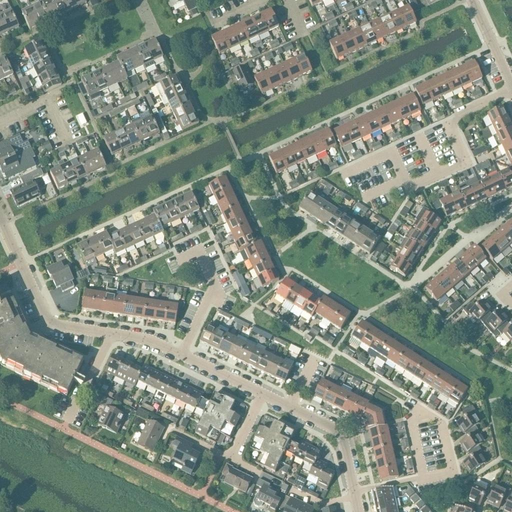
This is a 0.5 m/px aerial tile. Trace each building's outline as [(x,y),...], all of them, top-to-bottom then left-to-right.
[(57,17),(49,0),(40,4),(48,21),(57,17)] [(67,12),(61,0),(49,0),(57,17),(67,12)] [(77,8),(72,0),(61,0),(67,12),(77,8)] [(87,3),(84,0),(72,0),(77,8),(87,3)] [(198,15),(195,10),(197,9),(193,0),(167,0),(172,9),(184,3),(188,13),(189,13),(191,18),(198,15)] [(206,0),(210,8),(217,5),(215,0),(206,0)] [(308,0),(312,8),(322,4),(320,0),(308,0)] [(48,21),(40,4),(31,8),(39,26),(48,21)] [(416,24),(415,23),(408,7),(398,12),(406,29),(416,24)] [(39,26),(31,8),(21,13),(29,30),(39,26)] [(19,28),(11,11),(1,16),(9,33),(19,28)] [(278,28),(271,12),(260,16),(268,33),(278,28)] [(406,29),(398,12),(388,17),(396,33),(406,29)] [(0,16),(0,36),(9,33),(1,16),(0,16)] [(251,21),(259,38),(268,33),(260,16),(251,21)] [(396,33),(388,17),(379,21),(386,38),(396,33)] [(241,25),(249,42),(259,38),(251,21),(241,25)] [(369,26),(376,42),(386,38),(379,21),(369,26)] [(249,42),(241,25),(231,30),(239,47),(249,42)] [(376,42),(369,26),(359,30),(367,47),(376,42)] [(221,35),(229,51),(239,47),(231,30),(221,35)] [(367,47),(359,30),(349,35),(357,52),(367,47)] [(211,39),(219,56),(229,51),(221,35),(211,39)] [(357,52),(349,35),(339,39),(347,56),(357,52)] [(337,61),(347,56),(339,39),(329,44),(337,61)] [(41,42),(24,50),(28,60),(45,52),(41,42)] [(145,46),(153,63),(163,59),(155,42),(145,46)] [(145,46),(136,50),(144,68),(145,71),(155,66),(153,63),(145,46)] [(144,68),(136,50),(126,55),(134,72),(144,68)] [(33,69),(50,61),(45,52),(28,60),(33,69)] [(134,72),(126,55),(116,59),(119,64),(125,76),(134,72)] [(311,73),(303,56),(293,61),(301,77),(311,73)] [(13,76),(5,59),(0,61),(0,72),(4,81),(13,76)] [(37,79),(54,71),(50,61),(33,69),(37,79)] [(301,77),(293,61),(284,65),(291,82),(301,77)] [(464,68),(472,85),(482,80),(474,63),(464,68)] [(119,64),(110,68),(117,85),(127,81),(125,76),(119,64)] [(291,82),(284,65),(274,70),(282,87),(291,82)] [(244,67),(233,73),(241,91),(253,86),(244,67)] [(117,85),(110,68),(100,72),(108,89),(117,85)] [(454,73),(462,89),(472,85),(464,68),(454,73)] [(282,87),(274,70),(264,74),(272,91),(282,87)] [(44,94),(61,86),(54,71),(37,79),(44,94)] [(108,89),(100,72),(91,77),(99,94),(108,89)] [(444,77),(452,94),(462,89),(454,73),(444,77)] [(272,91),(264,74),(254,79),(262,96),(272,91)] [(101,98),(99,94),(91,77),(81,81),(91,103),(101,98)] [(176,77),(155,87),(160,97),(181,87),(176,77)] [(452,94),(444,77),(434,82),(442,99),(452,94)] [(425,86),(432,103),(442,99),(434,82),(425,86)] [(414,91),(422,108),(432,103),(425,86),(414,91)] [(164,107),(168,105),(185,97),(181,87),(160,97),(164,107)] [(482,97),(479,91),(477,87),(474,89),(476,93),(475,93),(478,99),(482,97)] [(420,113),(413,96),(402,101),(410,118),(420,113)] [(173,114),(189,106),(185,97),(168,105),(173,114)] [(410,118),(402,101),(393,105),(400,122),(410,118)] [(400,122),(393,105),(383,110),(391,127),(400,122)] [(174,125),(194,116),(189,106),(173,114),(177,123),(174,124),(174,125)] [(491,127),(507,119),(502,109),(486,116),(491,127)] [(391,127),(383,110),(373,114),(381,131),(391,127)] [(381,131),(373,114),(363,119),(371,136),(381,131)] [(82,116),(78,118),(82,127),(86,124),(82,116)] [(179,127),(182,133),(198,125),(194,116),(174,125),(176,128),(179,127)] [(159,135),(151,117),(141,122),(149,139),(159,135)] [(371,136),(363,119),(353,123),(361,140),(371,136)] [(496,136),(511,129),(507,119),(491,127),(496,136)] [(149,139),(141,122),(132,126),(140,144),(149,139)] [(361,140),(353,123),(344,128),(351,145),(361,140)] [(140,144),(132,126),(122,131),(130,148),(140,144)] [(333,133),(341,150),(351,145),(344,128),(333,133)] [(500,146),(511,140),(511,129),(496,136),(496,137),(492,138),(497,148),(500,146)] [(130,148),(122,131),(113,135),(121,152),(130,148)] [(336,148),(328,131),(318,136),(326,153),(336,148)] [(48,142),(45,136),(45,135),(39,138),(43,145),(48,142)] [(121,152),(113,135),(103,139),(111,157),(121,152)] [(0,164),(31,150),(28,142),(23,144),(19,136),(0,144),(0,164)] [(308,140),(316,157),(326,153),(318,136),(308,140)] [(298,145),(306,162),(316,157),(308,140),(298,145)] [(505,156),(511,153),(511,140),(500,146),(505,156)] [(52,150),(49,142),(43,145),(47,153),(52,150)] [(289,149),(296,166),(306,162),(298,145),(289,149)] [(279,154),(287,171),(296,166),(289,149),(279,154)] [(31,150),(0,164),(0,170),(2,176),(4,175),(7,181),(36,167),(32,159),(35,158),(31,150)] [(88,155),(96,173),(106,168),(98,151),(88,155)] [(269,159),(276,175),(287,171),(279,154),(269,159)] [(96,173),(88,155),(78,160),(86,177),(96,173)] [(86,177),(78,160),(69,164),(77,182),(86,177)] [(77,182),(69,164),(59,169),(67,186),(77,182)] [(55,171),(50,173),(58,191),(67,186),(59,169),(59,167),(54,169),(55,171)] [(498,175),(505,191),(511,188),(511,169),(509,169),(508,171),(498,175)] [(23,186),(10,192),(17,208),(41,197),(33,181),(44,176),(41,170),(40,170),(20,179),(23,186)] [(505,191),(498,175),(488,180),(496,196),(505,191)] [(295,189),(305,184),(302,178),(292,183),(295,189)] [(213,197),(230,189),(225,179),(208,187),(213,197)] [(496,196),(488,180),(478,184),(486,200),(496,196)] [(486,200),(478,184),(468,189),(476,205),(486,200)] [(230,189),(213,197),(217,206),(234,198),(230,189)] [(476,205),(468,189),(459,193),(466,209),(476,205)] [(466,209),(459,193),(449,198),(457,214),(466,209)] [(309,194),(299,209),(308,215),(318,200),(309,194)] [(199,212),(191,195),(182,199),(190,216),(189,216),(191,220),(194,218),(193,215),(199,212)] [(221,216),(238,208),(234,198),(217,206),(221,216)] [(438,200),(432,203),(436,211),(441,208),(446,219),(457,214),(449,198),(440,203),(438,200)] [(172,203),(180,221),(189,216),(190,216),(182,199),(172,203)] [(317,221),(327,206),(318,200),(308,215),(317,221)] [(204,201),(198,203),(200,207),(203,213),(208,211),(205,205),(206,205),(204,201)] [(180,221),(172,203),(163,208),(171,225),(180,221)] [(327,206),(317,221),(326,227),(336,211),(327,206)] [(338,207),(336,211),(326,227),(334,233),(344,217),(347,213),(338,207)] [(171,225),(163,208),(153,212),(155,217),(161,230),(161,229),(171,225)] [(226,225),(243,217),(238,208),(221,216),(226,225)] [(415,220),(416,221),(419,223),(434,233),(441,224),(427,215),(429,212),(423,208),(415,220)] [(208,211),(203,213),(207,222),(213,219),(211,216),(209,210),(208,211)] [(146,221),(154,238),(163,234),(161,229),(161,230),(155,217),(146,221)] [(230,234),(247,227),(243,217),(226,225),(230,234)] [(343,238),(353,223),(344,217),(334,233),(343,238)] [(154,238),(146,221),(136,226),(144,243),(154,238)] [(419,223),(416,221),(410,230),(428,242),(434,233),(419,223)] [(352,244),(362,229),(353,223),(343,238),(352,244)] [(144,243),(136,226),(127,230),(135,247),(144,243)] [(234,244),(252,236),(247,227),(230,234),(234,244)] [(511,245),(511,234),(506,227),(497,234),(509,248),(511,245)] [(362,229),(352,244),(361,250),(371,234),(370,234),(362,229)] [(135,247),(127,230),(117,234),(125,252),(135,247)] [(405,239),(423,251),(428,242),(410,230),(405,239)] [(369,256),(382,237),(373,231),(370,234),(371,234),(361,250),(369,256)] [(96,239),(104,256),(113,252),(113,251),(114,251),(108,239),(109,239),(108,239),(106,234),(96,239)] [(125,252),(117,234),(108,239),(109,239),(108,239),(114,251),(113,251),(113,252),(115,256),(125,252)] [(509,248),(497,234),(489,241),(501,255),(509,248)] [(244,252),(244,251),(256,245),(252,236),(234,244),(239,254),(244,252)] [(104,256),(96,239),(87,243),(95,260),(104,256)] [(423,251),(405,239),(399,248),(402,251),(416,261),(423,251)] [(481,249),(492,262),(501,255),(489,241),(481,249)] [(95,260),(87,243),(77,248),(85,265),(95,260)] [(244,251),(244,252),(248,261),(265,253),(261,243),(256,245),(244,251)] [(486,261),(474,246),(465,254),(478,268),(486,261)] [(372,257),(372,258),(377,261),(383,251),(378,248),(372,257)] [(416,261),(402,251),(396,260),(411,269),(416,261)] [(252,270),(270,262),(265,253),(248,261),(252,270)] [(478,268),(465,254),(457,261),(469,275),(478,268)] [(411,269),(396,260),(390,269),(397,273),(403,278),(405,279),(411,269)] [(469,275),(457,261),(449,268),(461,282),(469,275)] [(257,280),(274,272),(270,262),(252,270),(257,280)] [(74,288),(72,283),(74,282),(67,269),(64,270),(61,264),(46,270),(50,278),(51,278),(56,289),(60,288),(62,293),(74,288)] [(461,282),(449,268),(441,275),(453,289),(461,282)] [(262,289),(278,282),(274,272),(257,280),(261,289),(262,289)] [(453,289),(441,275),(433,282),(445,296),(453,289)] [(285,302),(294,287),(285,281),(276,296),(285,302)] [(445,296),(433,282),(424,290),(436,304),(445,296)] [(294,307),(303,292),(294,287),(285,302),(294,307)] [(0,364),(1,367),(15,374),(62,396),(66,397),(67,397),(73,383),(75,378),(76,376),(77,376),(80,368),(81,366),(83,362),(80,360),(64,353),(58,350),(33,338),(31,337),(27,328),(26,328),(14,302),(11,304),(10,302),(4,305),(2,299),(8,296),(4,288),(0,289),(0,364)] [(106,290),(106,295),(103,314),(113,316),(116,297),(117,292),(106,290)] [(92,312),(95,294),(85,292),(82,311),(92,312)] [(302,313),(312,298),(303,292),(294,307),(302,313)] [(95,294),(92,312),(103,314),(106,295),(95,294)] [(123,317),(126,298),(116,297),(113,316),(123,317)] [(126,298),(123,317),(134,319),(137,300),(126,298)] [(312,298),(302,313),(311,319),(312,318),(314,315),(314,314),(321,304),(320,303),(312,298)] [(323,320),(332,305),(323,299),(320,303),(321,304),(314,314),(314,315),(312,318),(315,320),(317,316),(323,320)] [(137,300),(134,319),(144,320),(147,302),(137,300)] [(476,324),(489,312),(491,310),(483,301),(476,307),(472,303),(463,311),(467,316),(469,315),(476,324)] [(147,302),(144,320),(154,322),(157,303),(147,302)] [(157,303),(154,322),(165,324),(167,305),(157,303)] [(270,303),(266,310),(275,316),(280,309),(270,303)] [(178,307),(167,305),(165,324),(175,325),(178,307)] [(331,325),(341,310),(332,305),(323,320),(331,325)] [(341,310),(331,325),(340,331),(350,316),(341,310)] [(476,324),(479,321),(483,325),(491,335),(506,322),(508,320),(500,311),(493,317),(489,312),(476,324)] [(238,325),(236,329),(240,331),(242,327),(244,323),(238,321),(237,324),(238,325)] [(511,324),(510,327),(506,322),(491,335),(492,335),(497,331),(500,334),(501,335),(502,334),(510,343),(511,341),(511,324)] [(361,344),(371,329),(361,323),(351,338),(361,344)] [(209,348),(217,331),(207,326),(199,343),(209,348)] [(369,350),(379,334),(371,329),(361,344),(369,350)] [(218,352),(226,335),(217,331),(209,348),(218,352)] [(378,355),(388,340),(379,334),(369,350),(378,355)] [(226,335),(218,352),(228,357),(236,340),(226,335)] [(306,335),(303,340),(309,343),(312,339),(306,335)] [(237,361),(245,344),(236,340),(228,357),(237,361)] [(378,355),(376,359),(385,365),(387,361),(397,346),(388,340),(378,355)] [(246,366),(254,349),(245,344),(237,361),(246,366)] [(291,346),(288,351),(298,356),(301,351),(291,346)] [(396,367),(406,351),(397,346),(387,361),(396,367)] [(256,370),(264,353),(254,349),(246,366),(256,370)] [(404,372),(414,357),(406,351),(396,367),(404,372)] [(265,375),(273,358),(264,353),(256,370),(265,375)] [(114,378),(122,362),(112,357),(104,373),(114,378)] [(413,378),(423,362),(414,357),(404,372),(413,378)] [(275,379),(283,363),(273,358),(265,375),(275,379)] [(124,383),(132,367),(122,362),(114,378),(124,383)] [(422,384),(432,368),(423,362),(413,378),(422,384)] [(284,384),(293,367),(283,363),(275,379),(284,384)] [(146,387),(154,371),(144,366),(141,371),(142,371),(136,383),(137,383),(146,387)] [(132,367),(124,383),(135,388),(137,383),(136,383),(142,371),(141,371),(132,367)] [(432,368),(422,384),(431,389),(441,374),(432,368)] [(332,375),(330,380),(333,382),(338,371),(335,369),(332,375)] [(156,392),(164,376),(154,371),(146,387),(156,392)] [(340,379),(342,373),(338,371),(333,382),(336,383),(339,378),(340,379)] [(440,395),(450,379),(441,374),(431,389),(440,395)] [(165,397),(173,381),(164,376),(156,392),(165,397)] [(448,400),(458,385),(450,379),(440,395),(448,400)] [(175,402),(183,386),(173,381),(165,397),(175,402)] [(323,403),(331,386),(321,382),(313,398),(323,403)] [(458,385),(448,400),(457,406),(467,391),(458,385)] [(185,406),(186,404),(193,390),(183,386),(175,402),(185,406)] [(332,407),(334,404),(340,391),(331,386),(323,403),(332,407)] [(200,400),(201,400),(203,395),(193,390),(186,404),(185,406),(194,411),(195,411),(200,400)] [(342,412),(345,404),(350,395),(340,391),(334,404),(332,407),(342,412)] [(473,394),(467,398),(472,404),(478,400),(473,394)] [(98,395),(94,403),(105,409),(97,425),(116,434),(124,417),(109,410),(113,402),(98,395)] [(235,405),(222,399),(214,395),(209,405),(201,400),(200,400),(195,411),(194,411),(190,420),(199,425),(195,435),(215,445),(220,435),(230,440),(234,430),(235,429),(238,422),(240,419),(230,415),(235,405)] [(351,416),(357,404),(359,400),(350,395),(345,404),(342,412),(351,416)] [(351,416),(360,421),(367,407),(368,407),(369,405),(359,400),(357,404),(351,416)] [(381,413),(368,407),(367,407),(360,421),(359,424),(364,426),(366,433),(369,432),(384,428),(381,413)] [(475,427),(480,424),(474,414),(476,413),(472,407),(461,414),(465,419),(456,424),(463,434),(464,434),(475,427)] [(146,422),(149,415),(138,409),(135,416),(146,422)] [(148,422),(137,445),(152,453),(163,430),(148,422)] [(289,468),(294,459),(293,459),(298,448),(289,443),(294,434),(274,424),(269,434),(259,429),(249,449),(259,454),(255,464),(274,473),(279,463),(284,466),(289,468)] [(371,442),(389,438),(387,427),(384,428),(369,432),(371,442)] [(475,427),(464,434),(468,439),(459,444),(466,454),(467,453),(478,447),(483,444),(477,433),(479,432),(475,427)] [(373,452),(391,448),(389,438),(371,442),(373,452)] [(177,439),(173,447),(178,449),(172,462),(184,467),(181,472),(190,476),(200,456),(187,450),(190,445),(177,439)] [(300,443),(298,448),(293,459),(294,459),(303,463),(311,447),(300,443)] [(317,461),(321,452),(311,447),(303,463),(312,468),(313,468),(317,461)] [(478,447),(467,453),(471,459),(463,464),(469,474),(486,464),(479,454),(482,452),(478,447)] [(375,462),(393,458),(391,448),(373,452),(375,462)] [(378,472),(396,468),(393,458),(375,462),(378,472)] [(317,461),(313,468),(312,468),(308,477),(318,481),(324,470),(324,471),(327,466),(317,461)] [(226,465),(221,475),(227,478),(224,484),(245,494),(243,497),(248,500),(254,488),(249,486),(252,480),(232,470),(233,469),(232,468),(226,465)] [(284,466),(281,472),(286,475),(289,468),(284,466)] [(396,468),(378,472),(380,483),(398,479),(403,478),(401,467),(396,468)] [(315,486),(315,487),(326,492),(334,475),(324,471),(324,470),(318,481),(315,486)] [(261,489),(258,495),(257,495),(253,503),(254,507),(258,508),(262,507),(263,504),(270,508),(267,511),(275,511),(280,502),(275,499),(278,493),(268,488),(270,486),(259,480),(256,486),(261,489)] [(488,500),(495,486),(493,489),(488,486),(487,489),(476,484),(468,502),(479,507),(483,498),(488,500)] [(495,486),(488,500),(486,504),(498,509),(502,500),(508,503),(511,493),(511,491),(507,489),(506,491),(495,486)] [(393,488),(371,493),(371,494),(373,504),(395,499),(393,488)] [(405,495),(408,499),(414,494),(411,490),(405,495)] [(511,511),(511,493),(508,503),(503,511),(511,511)] [(413,505),(419,500),(416,496),(410,501),(413,505)] [(291,499),(284,511),(312,511),(314,510),(291,499)] [(395,499),(373,504),(375,511),(387,511),(397,510),(395,499)] [(418,510),(424,505),(421,501),(415,506),(418,510)]
